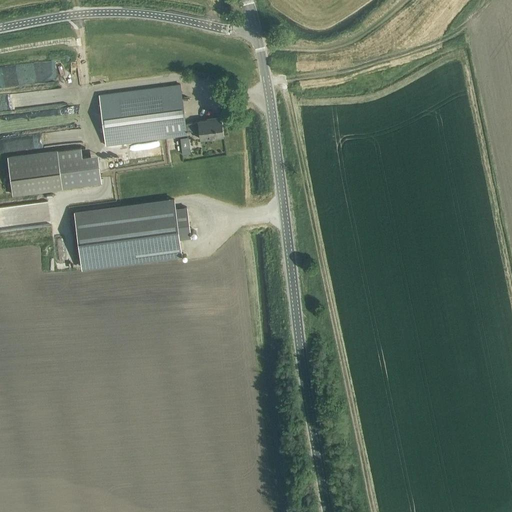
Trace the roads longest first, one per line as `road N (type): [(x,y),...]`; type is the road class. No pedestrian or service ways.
road 1 (unclassified): [(327,511),(254,27)]
road 2 (unclassified): [(0,29),(105,13),(230,31),(254,27)]
